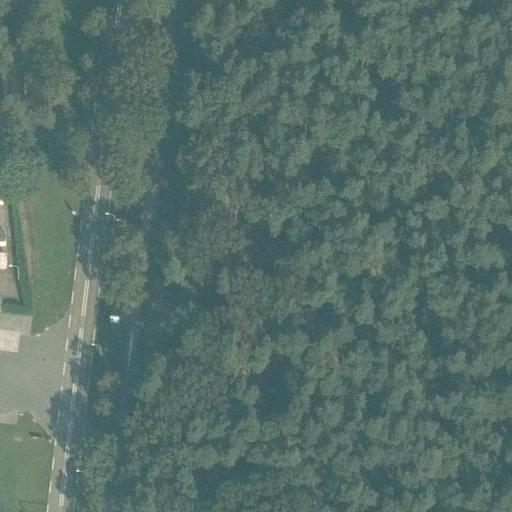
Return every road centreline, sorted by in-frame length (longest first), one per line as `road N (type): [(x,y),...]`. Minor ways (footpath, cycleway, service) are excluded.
road 1 (secondary): [(59,511),(119,0)]
road 2 (track): [(117,445),(262,511)]
